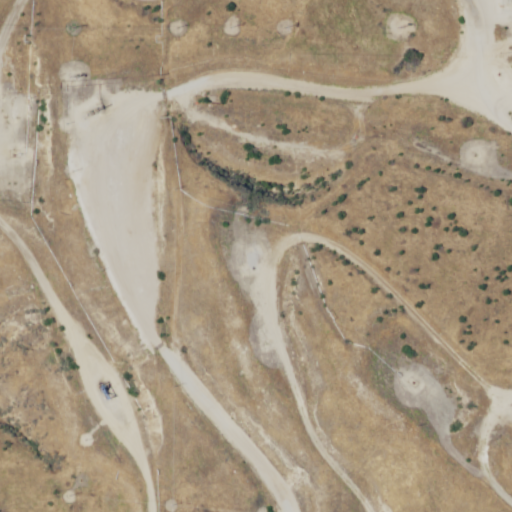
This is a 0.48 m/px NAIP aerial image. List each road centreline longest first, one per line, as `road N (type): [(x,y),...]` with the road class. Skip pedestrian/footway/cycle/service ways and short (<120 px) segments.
road 1 (track): [(285,511),(276,479),(134,390),(3,253),(8,147),(34,110),(97,74),(286,73),(354,47),(386,52),(465,110),(511,128)]
road 2 (track): [(511,486),(417,447),(372,385),(461,368),(355,255),(299,239),(277,257),(273,298),(315,447),(360,511)]
road 3 (track): [(18,0),(0,20),(47,353),(139,431),(143,511)]
road 4 (track): [(462,181),(403,177),(295,201),(227,201),(201,149),(203,74)]
